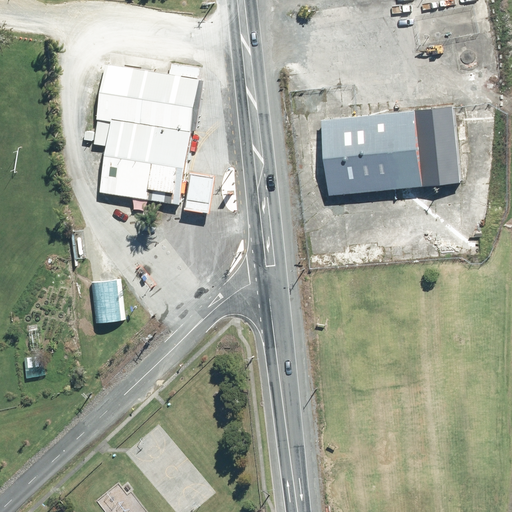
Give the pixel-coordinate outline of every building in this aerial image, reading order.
[(364,0),(340,4),(341,12),(365,9),(364,0)] [(107,192),(185,204),(197,131),(199,131),(207,81),(202,80),(203,69),(176,65),(174,75),(110,65),(98,145),(114,147),(107,192)] [(460,144),(469,143),(466,118),(458,119),(457,110),(358,120),(357,113),(349,114),(350,121),(326,123),(327,135),(299,138),(304,188),(334,186),(335,198),(464,186),(460,144)] [(88,133),(87,142),(96,142),(97,134),(88,133)] [(223,178),(199,174),(193,210),(217,214),(223,178)] [(93,283),(97,322),(126,320),(122,280),(93,283)] [(30,333),(33,352),(41,351),(37,332),(30,333)] [(45,357),(27,360),(30,380),(48,377),(45,357)] [(419,375),(419,388),(432,388),(433,376),(419,375)] [(328,455),(328,467),(348,468),(348,455),(328,455)]
